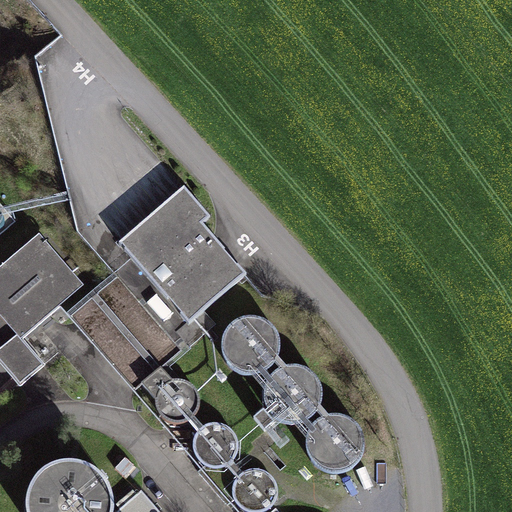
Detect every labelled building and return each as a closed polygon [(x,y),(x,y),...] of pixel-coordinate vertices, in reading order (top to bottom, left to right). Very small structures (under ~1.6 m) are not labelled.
[(189,191),(125,249),(196,327),(251,278),(210,232),(218,224),(189,191)] [(81,285),(42,240),(0,276),(0,358),(20,383),(42,364),(19,337),(81,285)] [(112,284),(68,322),(163,430),(234,511),(276,511),(281,509),(268,475),(226,427),(230,423),(203,393),(208,406),(191,386),(178,391),(164,376),(188,355),(177,342),(167,315),(135,279),(141,273),(112,284)] [(72,319),(91,297),(84,291),(64,312),(72,319)] [(348,495),(372,459),(320,425),(332,406),(277,369),(287,353),(248,327),(218,373),(274,409),(252,442),(291,467),(295,461),(348,495)] [(126,511),(116,464),(66,475),(68,486),(45,491),(49,508),(33,511),(126,511)]
